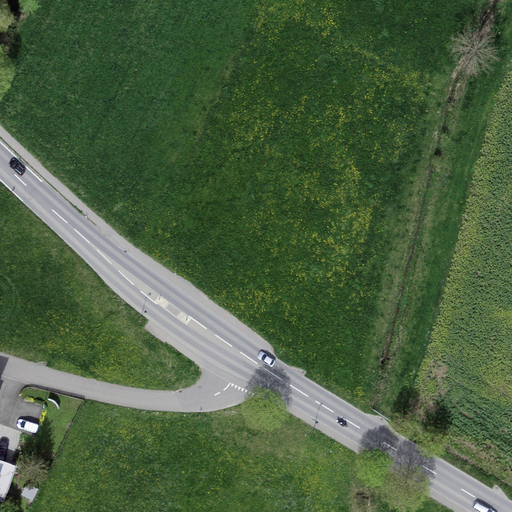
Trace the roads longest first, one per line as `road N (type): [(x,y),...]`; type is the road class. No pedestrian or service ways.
road 1 (tertiary): [(0,159),(170,308),(247,358)]
road 2 (tertiary): [(247,358),(502,511)]
road 3 (unclassified): [(0,359),(98,390),(177,401),(219,393),(247,358)]
